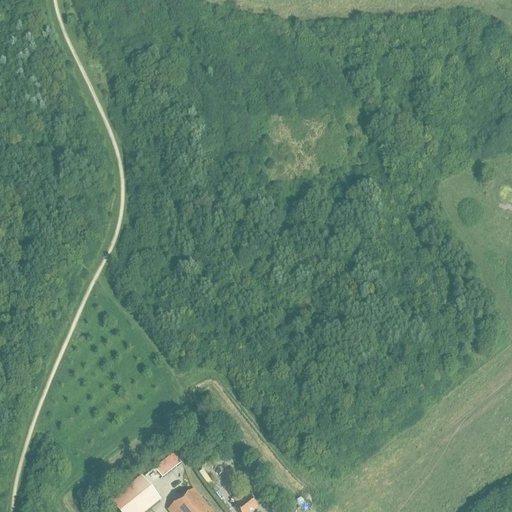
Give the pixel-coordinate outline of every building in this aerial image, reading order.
[(155,469),(162,478),(181,465),(173,455),(155,469)] [(206,468),(201,471),(209,484),(213,481),(206,468)] [(109,503),(116,511),(146,511),(159,502),(140,478),(109,503)] [(167,510),(168,511),(210,511),(193,490),(167,510)] [(233,508),(236,511),(252,511),(257,508),(247,497),(243,500),(238,494),(233,499),(238,505),(233,508)]
